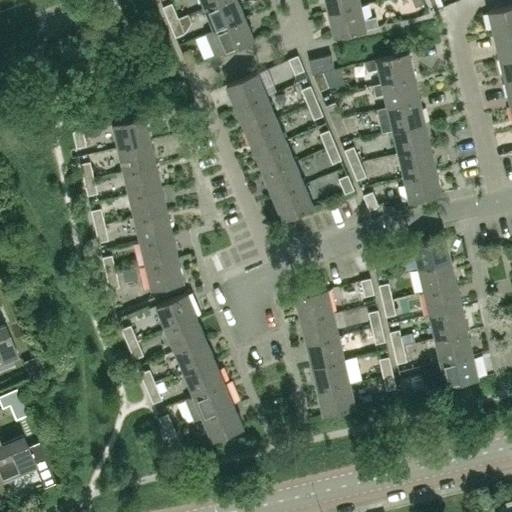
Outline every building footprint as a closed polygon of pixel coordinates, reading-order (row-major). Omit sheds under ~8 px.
[(245,16),(237,0),(221,0),(206,7),(215,29),(245,16)] [(361,4),(359,0),(326,0),(329,12),(361,4)] [(444,6),(440,0),(429,0),(434,10),(444,6)] [(178,18),(172,3),(162,7),(169,22),(178,18)] [(367,29),(361,4),(329,12),(335,36),(367,29)] [(511,31),(511,5),(488,11),(494,35),(511,31)] [(214,56),(254,39),(245,16),(215,29),(205,33),(214,56)] [(184,33),(178,18),(169,22),(175,37),(184,33)] [(511,55),(511,31),(494,35),(499,59),(511,55)] [(197,63),(191,48),(181,52),(188,67),(197,63)] [(414,75),(408,51),(366,61),(369,70),(379,68),(383,83),(414,75)] [(303,70),(297,55),(287,59),(294,74),(303,70)] [(333,68),(330,55),(309,60),(312,73),(321,71),(333,68)] [(511,80),(511,55),(499,59),(505,82),(511,80)] [(328,88),(321,71),(312,73),(319,91),(328,88)] [(265,95),(256,72),(227,85),(236,107),(265,95)] [(419,96),(414,75),(383,83),(374,85),(376,95),(385,93),(388,105),(388,106),(420,99),(419,96)] [(316,100),(310,85),(300,89),(306,104),(316,100)] [(274,117),(265,95),(236,107),(245,129),(274,117)] [(420,99),(388,106),(388,105),(377,108),(383,131),(393,128),(394,130),(425,122),(420,99)] [(322,115),(316,100),(306,104),(313,119),(322,115)] [(340,118),(334,103),(326,107),(332,121),(340,118)] [(151,141),(145,115),(112,123),(118,148),(151,141)] [(284,139),(274,117),(245,129),(254,151),(284,139)] [(346,133),(340,118),(332,121),(338,136),(346,133)] [(430,145),(425,122),(394,130),(399,152),(430,145)] [(334,144),(328,129),(319,133),(325,148),(334,144)] [(86,147),(83,130),(72,132),(76,149),(86,147)] [(293,161),(284,139),(254,151),(264,173),(293,161)] [(156,164),(151,141),(118,148),(124,172),(156,164)] [(341,159),(334,144),(325,148),(331,163),(341,159)] [(405,176),(436,169),(430,145),(399,152),(405,176)] [(359,162),(353,147),(344,150),(350,165),(359,162)] [(302,183),(295,167),(293,161),(264,173),(273,196),(302,183)] [(94,178),(90,162),(80,165),(84,180),(94,178)] [(365,177),(359,162),(350,165),(357,180),(365,177)] [(162,187),(156,164),(124,172),(129,195),(162,187)] [(442,193),(436,169),(405,176),(411,201),(442,193)] [(353,189),(347,174),(337,178),(344,193),(353,189)] [(98,194),(94,178),(84,180),(88,196),(98,194)] [(312,206),(302,183),(273,196),(283,219),(312,206)] [(167,211),(162,187),(129,195),(135,218),(167,211)] [(380,194),(383,206),(398,202),(395,190),(380,194)] [(378,207),(372,192),(363,195),(370,211),(378,207)] [(105,225),(101,209),(91,211),(95,227),(105,225)] [(173,234),(167,211),(135,218),(140,242),(173,234)] [(109,240),(105,225),(95,227),(99,243),(109,240)] [(178,258),(173,234),(140,242),(146,265),(178,258)] [(450,259),(445,236),(405,245),(410,269),(419,267),(450,259)] [(385,267),(381,251),(371,253),(375,269),(385,267)] [(116,272),(112,256),(103,258),(106,274),(116,272)] [(184,282),(178,258),(146,265),(152,289),(184,282)] [(456,283),(450,259),(419,267),(425,291),(456,283)] [(120,287),(116,272),(106,274),(110,290),(120,287)] [(374,294),(370,278),(360,280),(364,297),(374,294)] [(392,298),(388,283),(378,285),(382,301),(392,298)] [(461,307),(456,283),(425,291),(430,314),(461,307)] [(333,312),(327,288),(296,295),(302,320),(333,312)] [(196,316),(186,293),(156,305),(166,328),(196,316)] [(396,314),(392,298),(382,301),(385,316),(396,314)] [(467,331),(461,307),(430,314),(436,338),(467,331)] [(381,326),(377,311),(368,313),(372,328),(381,326)] [(338,336),(333,312),(302,320),(307,343),(338,336)] [(205,338),(196,316),(166,328),(175,350),(205,338)] [(17,356),(3,321),(0,322),(0,363),(17,356)] [(137,340),(130,326),(121,330),(127,344),(137,340)] [(385,342),(381,326),(372,328),(375,344),(385,342)] [(403,345),(399,330),(389,332),(393,348),(403,345)] [(473,354),(467,331),(436,338),(441,362),(473,354)] [(344,360),(338,336),(307,343),(313,367),(344,360)] [(214,361),(205,338),(175,350),(185,373),(214,361)] [(143,355),(137,340),(127,344),(133,359),(143,355)] [(407,361),(403,345),(393,348),(396,364),(407,361)] [(478,378),(473,354),(441,362),(447,386),(478,378)] [(392,373),(388,357),(379,359),(383,375),(392,373)] [(350,383),(344,360),(313,367),(318,390),(350,383)] [(223,382),(214,361),(185,373),(193,394),(223,382)] [(155,385),(149,369),(139,373),(146,389),(155,385)] [(396,389),(392,373),(383,375),(386,391),(396,389)] [(414,393),(410,377),(400,379),(404,396),(414,393)] [(203,417),(233,404),(223,382),(193,394),(185,398),(194,421),(203,417)] [(355,407),(350,383),(318,390),(324,415),(355,407)] [(161,400),(155,385),(146,389),(152,404),(161,400)] [(16,388),(0,394),(0,402),(1,406),(8,403),(15,419),(27,414),(16,388)] [(373,392),(360,395),(362,406),(376,403),(373,392)] [(242,427),(233,404),(203,417),(212,440),(242,427)] [(174,429),(167,414),(158,418),(164,433),(174,429)] [(180,444),(174,429),(164,433),(170,448),(180,444)] [(55,482),(38,441),(27,446),(23,434),(1,443),(0,440),(0,476),(2,481),(4,481),(2,476),(16,470),(18,475),(35,467),(43,487),(55,482)]
